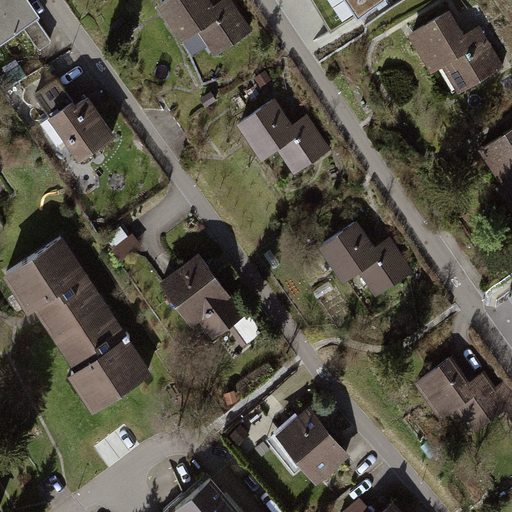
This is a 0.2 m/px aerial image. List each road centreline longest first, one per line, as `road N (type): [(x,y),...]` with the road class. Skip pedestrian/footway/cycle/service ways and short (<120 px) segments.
road 1 (residential): [(54,0),(307,355),(440,511)]
road 2 (residential): [(511,360),(351,134),(269,0)]
road 3 (residential): [(81,511),(162,449),(194,441)]
